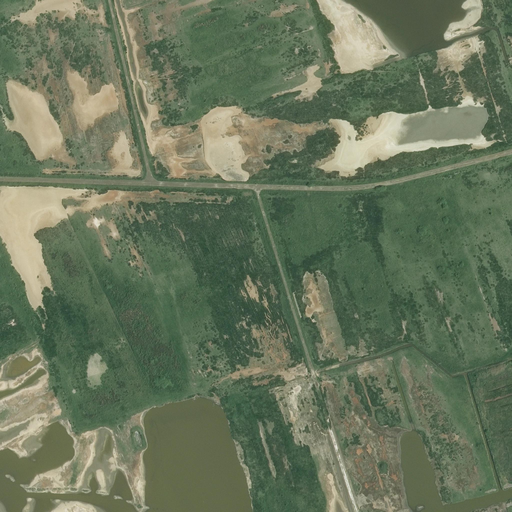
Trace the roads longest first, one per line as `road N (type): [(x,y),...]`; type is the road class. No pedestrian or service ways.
road 1 (track): [(0,178),(347,188),(511,150)]
road 2 (track): [(151,182),(109,0)]
